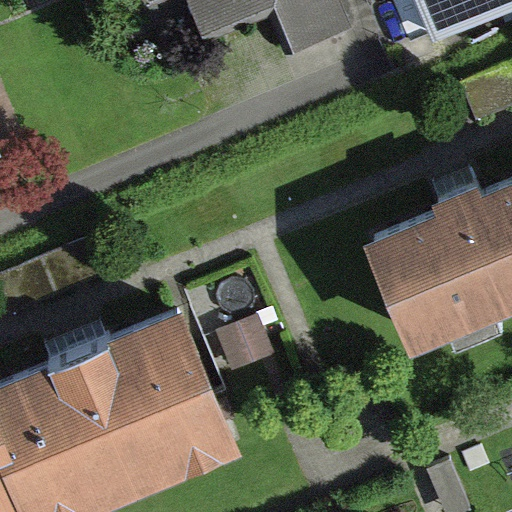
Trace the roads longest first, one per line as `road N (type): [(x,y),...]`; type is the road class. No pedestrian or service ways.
road 1 (unknown): [(389,447),(323,392),(259,251),(246,243),(0,336)]
road 2 (residential): [(0,217),(349,72)]
